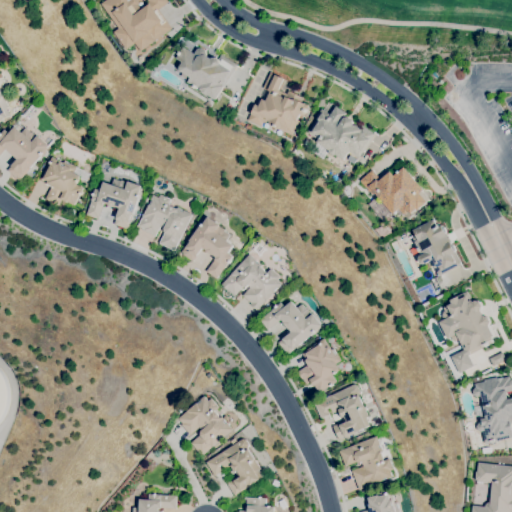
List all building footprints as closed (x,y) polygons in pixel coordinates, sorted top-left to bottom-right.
[(101,2),(103,0),(167,0),(158,9),(172,28),(139,52),(135,44),(128,49),(112,33),(119,27),(101,2)] [(197,49),(201,48),(206,51),(206,55),(211,58),(215,57),(218,59),(221,54),(237,65),(215,100),(207,95),(206,95),(202,92),(202,91),(188,82),(191,78),(180,71),(179,68),(182,62),(176,58),(183,47),(194,53),(197,49)] [(292,135),(288,133),(289,131),(282,128),(281,130),(268,124),(270,121),(264,119),(261,126),(247,120),(250,114),(251,114),(255,105),(259,106),(262,99),(266,101),(270,92),(263,88),(270,72),(284,79),(278,90),(287,94),(288,91),(303,98),(302,102),(309,105),(304,116),(299,114),(297,120),(299,121),(292,135)] [(0,120),(0,90),(9,107),(7,108),(11,115),(0,120)] [(329,150),(317,142),(319,140),(308,133),(317,119),(316,118),(322,109),(331,114),(336,106),(346,113),(345,116),(353,122),(352,124),(360,129),(362,126),(374,134),(371,139),(372,140),(360,157),(350,150),(343,160),(335,154),(333,156),(329,153),(329,150)] [(20,180),(19,179),(8,170),(18,159),(6,148),(0,154),(0,134),(4,129),(9,133),(15,127),(22,133),(26,128),(32,133),(37,136),(49,146),(20,180)] [(58,205),(45,199),(52,187),(47,184),(47,183),(41,179),(52,157),(63,163),(64,161),(66,162),(64,166),(67,167),(68,164),(73,166),(70,171),(79,176),(78,179),(76,184),(83,188),(74,205),(67,201),(67,202),(62,199),(58,205)] [(410,214),(406,209),(404,211),(401,207),(393,214),(369,186),(366,188),(360,181),(372,170),(380,180),(390,171),(394,176),(404,167),(424,190),(422,191),(429,200),(417,210),(416,209),(410,214)] [(128,229),(114,224),(116,218),(117,218),(120,208),(116,207),(108,205),(109,204),(104,203),(104,205),(103,205),(99,219),(87,215),(95,189),(101,190),(104,182),(112,185),(115,179),(121,181),(121,180),(125,181),(122,188),(125,189),(128,181),(142,186),(138,196),(140,196),(133,215),(132,215),(130,222),(128,229)] [(164,228),(160,227),(156,236),(144,230),(144,229),(138,226),(143,216),(149,204),(150,205),(153,200),(151,200),(153,195),(159,198),(161,194),(171,200),(169,204),(184,212),(185,211),(192,214),(174,250),(160,243),(165,232),(164,228)] [(216,279),(206,271),(216,257),(213,255),(206,251),(207,250),(203,247),(193,261),(181,252),(186,247),(191,241),(189,240),(200,225),(202,226),(209,217),(220,225),(219,226),(224,230),(230,235),(227,240),(234,245),(228,253),(233,256),(216,279)] [(438,276),(434,269),(431,261),(424,265),(420,263),(418,259),(419,257),(422,255),(419,251),(418,251),(417,249),(418,248),(415,242),(418,240),(413,230),(434,220),(435,223),(436,223),(438,227),(441,226),(446,234),(447,234),(452,243),(450,244),(454,252),(455,252),(461,263),(460,263),(461,265),(438,276)] [(243,286),(235,295),(229,290),(228,291),(222,284),(251,254),(257,260),(256,261),(259,264),(260,263),(261,264),(260,266),(267,273),(272,268),(280,276),(278,279),(282,284),(278,288),(277,287),(273,291),(275,292),(257,310),(251,304),(252,304),(243,295),(249,289),(247,286),(243,286)] [(460,373),(451,357),(464,350),(461,343),(460,343),(459,340),(456,342),(452,340),(451,337),(447,339),(439,322),(444,319),(442,314),(443,312),(448,309),(446,306),(451,303),(450,301),(458,297),(457,296),(467,291),(472,302),(475,301),(480,302),(482,306),(481,310),(484,316),(488,317),(490,322),(489,326),(494,336),(492,337),(493,339),(492,340),(494,342),(471,354),(469,355),(474,366),(460,373)] [(289,354),(279,343),(292,332),(289,329),(284,323),(285,322),(281,319),(280,320),(279,320),(268,330),(260,321),(275,307),(275,308),(281,302),(285,307),(291,302),(297,309),(302,304),(307,310),(308,309),(312,314),(313,314),(322,325),(289,354)] [(318,394),(311,382),(307,384),(303,379),(298,372),(309,365),(302,353),(326,338),(330,346),(329,346),(331,349),(329,350),(331,353),(333,352),(337,359),(335,361),(341,370),(333,375),(337,382),(318,394)] [(493,366),(489,359),(502,352),(506,360),(493,366)] [(0,372),(5,380),(8,394),(6,408),(0,421),(0,372)] [(511,438),(484,443),(482,431),(480,432),(476,430),(476,426),(478,424),(481,423),(481,419),(485,418),(482,406),(483,406),(481,396),(477,397),(473,395),(472,391),(475,387),(474,384),(484,382),(483,380),(497,377),(497,379),(510,376),(511,380),(511,391),(506,392),(508,399),(511,398),(511,423),(510,424),(511,433),(511,438)] [(339,441),(333,427),(347,420),(345,416),(342,418),(339,411),(333,413),(330,408),(327,409),(330,415),(322,418),(314,403),(356,383),(367,405),(364,406),(369,417),(366,418),(370,425),(357,431),(357,432),(346,438),(339,441)] [(201,431),(202,429),(200,427),(190,435),(181,425),(183,423),(178,418),(196,403),(197,404),(201,401),(200,400),(204,396),(209,401),(211,399),(219,408),(216,410),(222,417),(224,420),(223,421),(226,424),(227,423),(232,429),(202,455),(191,443),(201,435),(201,431)] [(359,489),(352,471),(364,466),(362,462),(360,463),(357,462),(345,467),(339,450),(376,436),(386,460),(390,458),(394,469),(390,471),(392,477),(359,489)] [(248,448),(261,469),(259,470),(263,477),(235,495),(227,483),(238,476),(236,472),(235,472),(231,465),(225,469),(222,464),(219,467),(222,471),(215,476),(206,462),(233,445),(230,441),(235,438),(237,442),(243,439),(246,439),(249,445),(248,448)] [(511,511),(471,511),(472,505),(484,507),(485,505),(488,502),(490,503),(492,482),(487,482),(487,484),(482,483),(482,482),(476,481),(476,480),(474,479),(475,471),(477,472),(479,462),(511,466),(511,511)] [(360,511),(369,510),(368,504),(369,504),(367,496),(392,490),(397,509),(400,508),(400,511),(360,511)] [(133,511),(133,507),(139,508),(140,499),(149,500),(149,494),(177,496),(176,509),(159,508),(159,511),(133,511)] [(239,511),(240,511),(246,511),(247,500),(245,500),(245,497),(266,498),(266,506),(275,507),(274,511),(239,511)]
